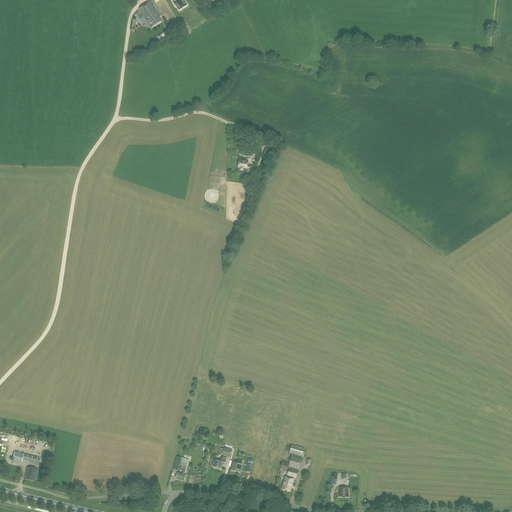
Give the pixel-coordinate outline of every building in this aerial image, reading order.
[(162,0),(152,0),(139,9),(151,28),(162,21),(159,17),(170,11),(162,0)] [(175,6),(178,10),(186,5),(182,0),(170,0),(173,4),(175,7),(175,6)] [(143,21),(138,13),(134,15),(139,23),(143,21)] [(276,147),(268,144),(268,143),(262,157),(270,162),(277,147),(276,147)] [(248,161),(239,160),(238,168),(239,168),(239,173),(243,173),(244,169),(248,169),(247,172),(251,172),(252,166),(247,165),(248,161)] [(304,448),(292,445),(289,453),(302,457),(304,448)] [(224,448),(222,455),(230,457),(232,449),(224,448)] [(22,460),(38,464),(40,458),(24,454),(22,460)] [(188,460),(177,457),(173,469),(178,471),(176,479),(184,481),(186,474),(184,474),(188,460)] [(220,469),(222,462),(225,463),(226,459),(224,458),(222,457),(219,461),(221,462),(216,460),(215,461),(213,461),(212,466),(214,467),(220,469)] [(301,459),(291,457),(290,463),(282,461),(280,469),(287,471),(288,468),(289,468),(287,475),(296,477),(301,459)] [(233,462),(231,470),(240,472),(242,464),(233,462)] [(27,467),(25,479),(34,481),(37,470),(27,467)] [(285,477),(282,489),(290,491),(294,480),(285,477)] [(339,487),(339,497),(348,497),(349,488),(339,487)]
